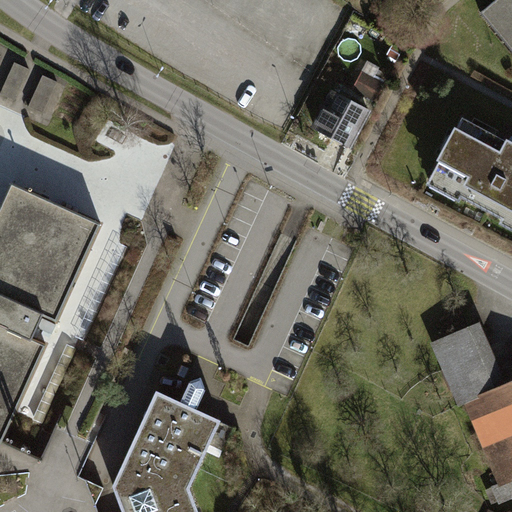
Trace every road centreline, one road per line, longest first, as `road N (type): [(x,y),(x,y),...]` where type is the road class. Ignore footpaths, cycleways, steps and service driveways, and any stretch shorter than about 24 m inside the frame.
road 1 (tertiary): [(10,0),(511,284)]
road 2 (track): [(262,367),(248,433),(260,462),(350,511)]
